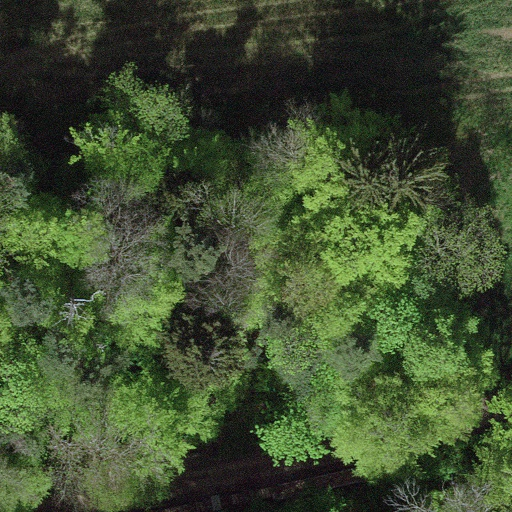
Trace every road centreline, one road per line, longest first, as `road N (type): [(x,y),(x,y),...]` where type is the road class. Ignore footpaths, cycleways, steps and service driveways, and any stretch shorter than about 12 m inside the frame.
road 1 (track): [(0,122),(371,155),(511,145)]
road 2 (track): [(28,511),(511,402)]
